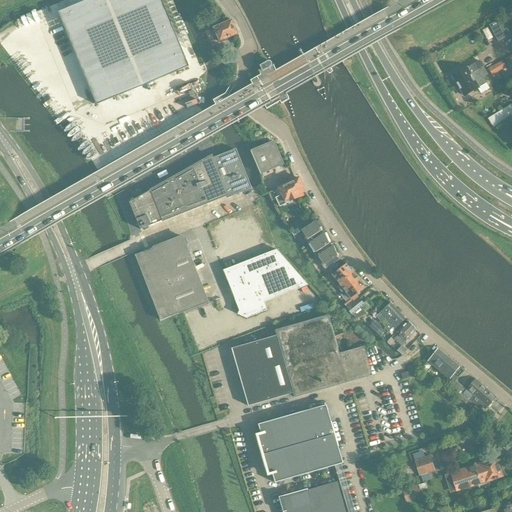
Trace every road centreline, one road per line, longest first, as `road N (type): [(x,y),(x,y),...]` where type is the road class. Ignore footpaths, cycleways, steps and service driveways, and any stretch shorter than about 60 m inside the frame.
road 1 (unclassified): [(511,403),(415,320),(344,239),(281,130),(242,92),(250,46),(226,0)]
road 2 (primary): [(433,0),(0,246)]
road 3 (secondary): [(0,145),(71,286),(86,417),(83,488)]
road 4 (secondary): [(114,446),(95,315),(47,199),(3,133)]
road 5 (primary): [(338,0),(407,134),(489,215)]
road 6 (primary): [(505,194),(459,160),(415,111),(351,0)]
